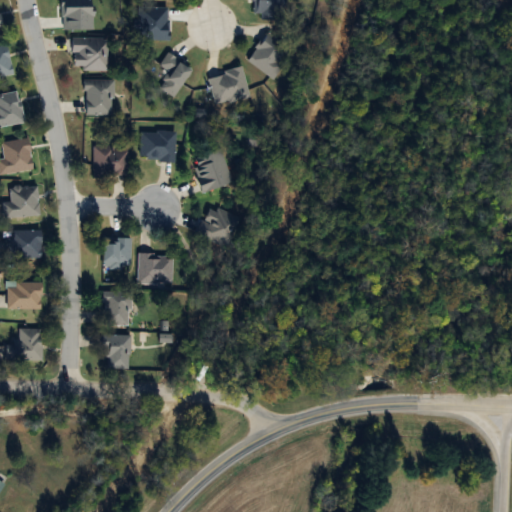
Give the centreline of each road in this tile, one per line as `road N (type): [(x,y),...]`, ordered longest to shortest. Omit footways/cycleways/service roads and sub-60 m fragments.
road 1 (residential): [(25,0),(64,177),(69,389)]
road 2 (residential): [(274,430),(248,404),(201,391),(0,386)]
road 3 (tertiary): [(501,409),(386,405),(274,430)]
road 4 (tertiary): [(168,511),(274,430)]
